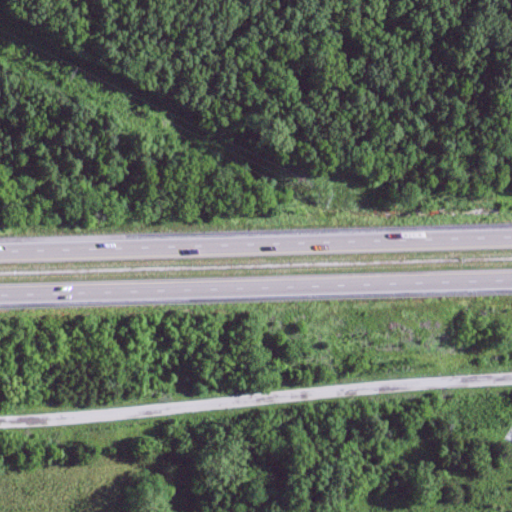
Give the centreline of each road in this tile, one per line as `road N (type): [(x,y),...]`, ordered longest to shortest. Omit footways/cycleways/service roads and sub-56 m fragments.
road 1 (residential): [(0,442),(511,416)]
road 2 (motorway): [(0,296),(511,282)]
road 3 (motorway): [(511,249),(0,263)]
